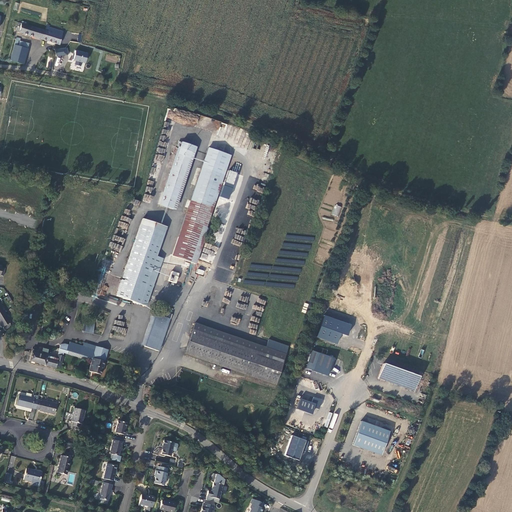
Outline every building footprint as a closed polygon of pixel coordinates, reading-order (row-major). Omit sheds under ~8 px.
[(15,31),(41,40),(44,31),(18,23),(15,31)] [(47,32),(44,31),(41,40),(59,46),(63,33),(49,28),(47,32)] [(29,45),(16,40),(9,60),(22,65),(29,45)] [(66,48),(63,49),(54,51),(56,58),(68,55),(66,48)] [(87,54),(75,51),(73,61),(85,64),(87,54)] [(169,108),(167,120),(197,126),(200,114),(169,108)] [(218,136),(220,137),(222,131),(225,131),(226,124),(221,123),(218,136)] [(192,159),(197,147),(182,141),(178,154),(189,158),(192,159)] [(195,265),(207,229),(206,229),(230,157),(208,149),(172,257),(195,265)] [(172,208),(189,158),(178,154),(160,203),(172,208)] [(264,187),(254,184),(253,189),(263,193),(264,187)] [(143,201),(151,203),(152,195),(144,194),(143,201)] [(335,205),(331,215),(338,217),(341,207),(335,205)] [(143,219),(116,297),(146,306),(154,282),(148,280),(152,269),(159,270),(163,259),(157,257),(165,234),(163,233),(165,227),(143,219)] [(123,244),(125,238),(114,235),(112,241),(123,244)] [(120,252),(122,246),(111,241),(108,246),(120,252)] [(215,246),(213,251),(204,248),(199,259),(212,264),(218,247),(215,246)] [(154,282),(159,270),(152,269),(148,280),(154,282)] [(175,284),(179,274),(171,271),(168,281),(175,284)] [(2,327),(4,330),(11,326),(9,323),(10,322),(0,304),(0,326),(1,328),(2,327)] [(157,351),(169,319),(156,314),(144,346),(157,351)] [(324,315),(317,338),(338,344),(341,333),(348,336),(352,324),(324,315)] [(83,332),(94,333),(95,322),(84,321),(83,332)] [(185,354),(276,384),(284,360),(192,330),(185,354)] [(67,346),(62,344),(61,346),(59,352),(65,354),(67,346)] [(109,353),(86,345),(85,348),(72,344),(71,348),(67,346),(65,354),(92,363),(89,373),(101,377),(109,353)] [(27,350),(25,361),(45,367),(47,358),(49,353),(33,348),(32,352),(27,350)] [(333,358),(311,351),(305,369),(327,376),(333,358)] [(60,362),(47,358),(45,367),(56,370),(56,368),(58,369),(60,362)] [(407,388),(412,374),(383,363),(378,378),(407,388)] [(400,363),(399,367),(415,373),(416,369),(400,363)] [(413,391),(419,376),(412,374),(407,388),(413,391)] [(32,407),(35,408),(37,399),(16,394),(14,404),(31,408),(32,407)] [(300,398),(296,409),(311,415),(314,408),(318,409),(322,400),(313,397),(311,403),(300,398)] [(58,403),(37,399),(35,408),(38,409),(38,410),(56,414),(58,403)] [(83,431),(87,414),(77,411),(73,424),(76,425),(75,428),(83,431)] [(352,445),(380,456),(389,432),(360,421),(352,445)] [(119,436),(129,438),(130,435),(129,434),(131,426),(122,424),(119,436)] [(291,436),(284,456),(298,461),(301,451),(305,452),(308,442),(291,436)] [(117,443),(114,457),(123,459),(124,453),(125,454),(126,449),(125,449),(126,445),(117,443)] [(175,459),(178,446),(168,443),(167,448),(165,457),(175,459)] [(70,478),(74,462),(64,459),(60,476),(70,478)] [(107,481),(117,484),(118,480),(119,475),(120,469),(111,467),(107,481)] [(168,489),(172,472),(163,469),(161,478),(159,477),(159,480),(160,480),(159,487),(168,489)] [(43,476),(28,472),(26,483),(34,485),(33,488),(40,490),(43,476)] [(225,502),(228,487),(219,485),(216,495),(213,494),(212,499),(225,502)] [(115,493),(116,488),(107,486),(103,502),(106,502),(106,506),(111,507),(113,498),(115,498),(116,493),(115,493)] [(156,511),(159,501),(156,500),(155,500),(146,498),(143,509),(147,511),(148,509),(151,510),(152,510),(155,511),(156,511)] [(265,511),(266,511),(268,507),(256,502),(254,506),(255,507),(254,511),(265,511)] [(177,511),(179,506),(175,505),(175,506),(166,503),(163,511),(177,511)]
